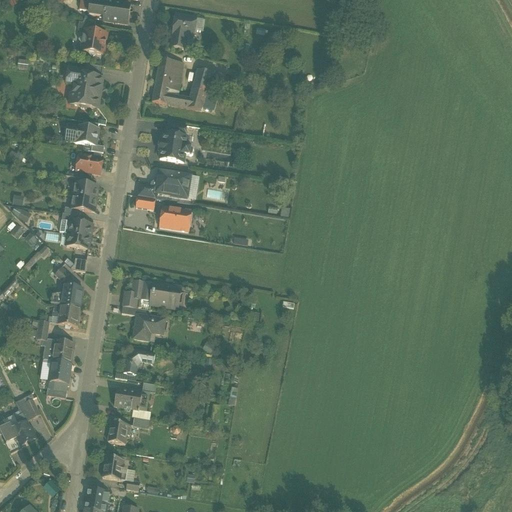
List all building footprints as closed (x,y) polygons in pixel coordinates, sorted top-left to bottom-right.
[(103,23),(127,27),(130,7),(98,2),(98,0),(90,0),(89,16),(103,19),(103,23)] [(176,17),(171,48),(184,50),(186,39),(193,40),(194,31),(196,20),(176,17)] [(204,21),(196,20),(194,31),(202,33),(204,21)] [(84,32),(100,35),(101,29),(85,21),(82,26),(85,28),(84,32)] [(96,56),(104,57),(107,36),(100,35),(84,32),(83,39),(79,42),(81,46),(80,53),(87,55),(91,59),(96,56)] [(174,63),(159,61),(152,104),(166,106),(174,63)] [(183,65),(174,63),(166,106),(202,113),(209,74),(194,71),(189,100),(178,98),(183,65)] [(86,66),(84,74),(88,74),(87,78),(101,80),(103,69),(86,66)] [(88,109),(98,111),(103,80),(101,80),(87,78),(88,74),(84,74),(68,71),(66,85),(72,86),(69,106),(79,108),(80,110),(86,111),(88,109)] [(209,74),(202,113),(209,114),(213,90),(219,91),(222,76),(209,74)] [(84,124),(83,130),(97,132),(98,126),(84,124)] [(167,137),(184,140),(186,128),(169,125),(167,137)] [(92,148),(96,148),(99,133),(97,132),(83,130),(68,128),(66,143),(84,146),(92,148)] [(161,153),(159,161),(183,165),(185,157),(191,157),(193,156),(193,151),(192,149),(186,148),(187,140),(184,140),(167,137),(163,136),(162,144),(161,153)] [(92,176),(100,177),(102,161),(79,158),(76,173),(77,173),(92,176)] [(92,176),(77,173),(76,180),(80,180),(91,181),(92,176)] [(183,191),(188,192),(190,178),(159,173),(157,182),(156,182),(151,185),(151,187),(157,188),(156,195),(171,197),(171,198),(181,200),(182,192),(183,191)] [(80,180),(79,186),(95,188),(96,182),(91,181),(80,180)] [(79,186),(75,185),(73,198),(96,202),(98,189),(95,188),(79,186)] [(155,201),(156,195),(157,188),(151,187),(139,186),(137,198),(155,201)] [(14,197),(12,207),(22,208),(24,199),(14,197)] [(96,202),(73,198),(71,211),(80,213),(94,215),(96,202)] [(155,202),(137,199),(136,210),(153,213),(155,202)] [(27,222),(30,215),(15,207),(11,215),(27,222)] [(162,208),(159,230),(189,235),(192,213),(162,208)] [(79,218),(80,213),(71,211),(65,210),(64,216),(79,218)] [(279,218),(287,220),(288,212),(280,210),(279,218)] [(80,219),(79,218),(64,216),(62,216),(62,223),(70,224),(79,225),(80,219)] [(70,224),(68,236),(90,239),(92,227),(84,226),(83,224),(81,224),(79,225),(70,224)] [(15,226),(9,234),(18,239),(23,231),(15,226)] [(40,246),(26,231),(20,236),(34,251),(40,246)] [(90,239),(68,236),(66,248),(88,252),(90,239)] [(29,272),(48,251),(43,246),(24,267),(29,272)] [(73,273),(85,275),(87,263),(75,261),(74,267),(71,271),(73,273)] [(54,277),(62,284),(69,276),(62,269),(54,277)] [(152,300),(154,287),(133,284),(131,297),(138,298),(152,300)] [(181,289),(155,285),(154,287),(152,300),(151,306),(171,310),(172,304),(179,305),(181,289)] [(60,307),(78,310),(80,292),(75,290),(75,288),(70,287),(70,290),(62,289),(61,296),(61,300),(60,307)] [(138,298),(131,297),(125,296),(123,309),(136,311),(138,298)] [(60,307),(61,300),(52,298),(51,298),(50,306),(53,306),(60,307)] [(57,324),(60,307),(53,306),(51,323),(57,324)] [(78,310),(60,307),(57,324),(65,325),(64,328),(68,328),(69,325),(76,326),(78,310)] [(136,311),(123,309),(122,316),(135,317),(136,311)] [(165,321),(138,317),(135,341),(150,343),(151,335),(163,336),(165,321)] [(42,333),(46,334),(48,323),(38,321),(37,330),(42,333)] [(44,340),(46,334),(42,333),(37,330),(35,340),(38,341),(44,342),(44,340)] [(52,363),(55,342),(44,340),(44,342),(38,341),(37,346),(45,348),(43,361),(52,363)] [(52,363),(70,366),(74,345),(67,343),(67,341),(62,340),(61,343),(55,342),(52,363)] [(202,351),(216,357),(219,350),(205,344),(202,351)] [(124,375),(136,377),(137,370),(143,364),(154,366),(155,355),(135,352),(127,358),(124,375)] [(68,383),(70,366),(52,363),(50,380),(52,380),(68,383)] [(136,377),(124,375),(117,374),(116,381),(135,384),(136,377)] [(67,389),(68,383),(52,380),(51,387),(67,389)] [(145,385),(144,392),(154,394),(157,394),(158,388),(145,385)] [(66,396),(67,389),(51,387),(49,387),(48,393),(66,396)] [(143,394),(118,389),(115,408),(137,412),(140,412),(143,394)] [(144,392),(143,394),(140,412),(150,414),(154,394),(144,392)] [(21,419),(25,427),(38,420),(30,405),(25,407),(29,415),(21,419)] [(210,406),(209,431),(216,431),(218,406),(210,406)] [(140,412),(137,412),(135,420),(151,422),(152,414),(150,414),(140,412)] [(20,429),(25,427),(21,419),(16,422),(20,429)] [(151,422),(135,420),(134,429),(150,431),(151,422)] [(131,427),(114,424),(110,445),(125,448),(127,438),(129,438),(131,427)] [(17,443),(20,451),(37,442),(33,435),(30,437),(25,427),(20,429),(12,433),(17,443)] [(17,443),(12,433),(10,431),(1,435),(7,448),(17,443)] [(22,454),(20,451),(17,443),(7,448),(6,449),(12,459),(22,454)] [(124,462),(106,459),(103,479),(126,483),(128,472),(123,471),(124,462)] [(135,473),(128,472),(126,483),(128,483),(128,482),(134,483),(135,473)] [(141,484),(134,483),(128,482),(128,483),(127,492),(140,494),(141,484)] [(107,511),(110,495),(88,492),(84,511),(107,511)]
